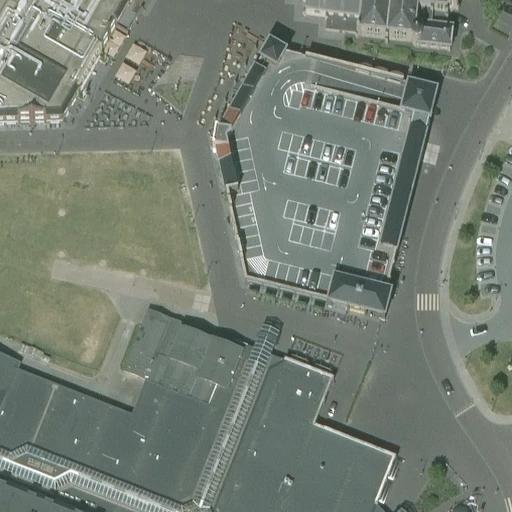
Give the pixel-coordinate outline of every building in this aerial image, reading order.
[(0,0),(0,126),(18,126),(18,127),(46,126),(62,125),(77,99),(83,103),(85,100),(87,97),(80,93),(98,62),(105,66),(108,60),(102,56),(116,31),(127,37),(143,10),(145,11),(151,0),(0,0)] [(301,0),(301,3),(305,4),(304,14),(301,16),(304,19),(306,17),(324,19),(324,22),(327,22),(327,20),(342,21),(341,24),(343,25),(342,34),(357,36),(355,37),(356,39),(360,37),(385,40),(384,45),(387,45),(388,40),(410,43),(411,44),(412,45),(413,47),(415,48),(418,48),(438,51),(439,50),(447,51),(446,52),(450,53),(450,49),(448,49),(450,34),(452,34),(452,31),(445,30),(447,19),(448,19),(447,15),(452,8),(456,11),(458,9),(454,6),(454,0),(301,0)] [(250,35),(201,124),(217,133),(266,44),(250,35)] [(216,137),(213,155),(217,156),(245,287),(366,318),(371,297),(385,301),(438,95),(409,88),(409,89),(287,58),(271,49),(219,138),(216,137)] [(181,511),(185,511),(195,509),(253,368),(243,364),(246,356),(182,332),(183,330),(146,315),(123,373),(145,382),(131,418),(16,372),(18,367),(0,359),(0,459),(11,464),(28,455),(181,511)] [(283,338),(266,332),(253,368),(195,509),(202,511),(212,511),(269,374),(283,338)] [(334,380),(284,361),(283,363),(269,374),(212,511),(380,511),(377,508),(396,459),(315,427),(334,380)] [(0,476),(56,498),(73,490),(129,511),(181,511),(28,455),(11,464),(0,459),(0,476)] [(0,476),(0,511),(129,511),(73,490),(56,498),(0,476)]
